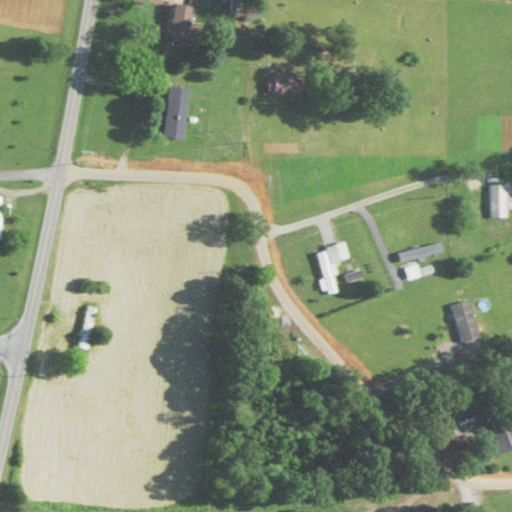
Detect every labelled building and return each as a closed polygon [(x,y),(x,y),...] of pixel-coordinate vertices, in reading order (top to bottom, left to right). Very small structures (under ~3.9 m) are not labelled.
[(180,40),(185,8),(166,5),(161,38),(180,40)] [(298,97),(298,77),(263,77),(263,97),(298,97)] [(185,91),(164,88),(157,139),(177,142),(185,91)] [(485,185),(485,219),(501,219),(501,185),(485,185)] [(310,252),(321,295),(336,291),(328,263),(345,259),(341,244),(310,252)] [(394,253),(396,262),(437,253),(435,244),(394,253)] [(447,306),(458,344),(475,339),(464,301),(447,306)] [(84,351),(94,309),(83,307),(73,348),(84,351)] [(511,449),(511,434),(509,427),(486,436),(494,456),(511,449)]
